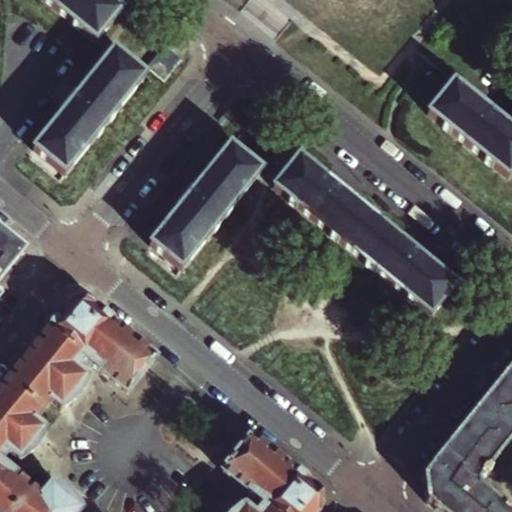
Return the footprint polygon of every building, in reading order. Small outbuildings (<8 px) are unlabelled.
[(43,0),(96,42),(121,11),(107,0),(43,0)] [(145,76),(115,51),(80,94),(75,90),(63,104),(68,108),(34,151),(65,176),(121,107),(145,76)] [(511,129),(502,121),(506,117),(490,104),(487,109),(454,83),(429,113),(508,178),(511,173),(511,129)] [(180,199),(184,203),(150,245),(181,270),(262,171),(231,146),(196,188),(192,185),(180,199)] [(332,184),(299,157),(274,188),(352,251),(378,221),(346,195),(350,191),(336,179),(332,184)] [(409,247),(378,221),(352,251),(431,316),(456,284),(423,258),(427,254),(413,242),(409,247)] [(0,279),(24,251),(0,231),(0,279)] [(40,342),(76,371),(86,360),(127,393),(155,358),(91,306),(69,307),(40,342)] [(40,342),(11,377),(48,406),(52,401),(62,409),(78,399),(87,379),(76,371),(40,342)] [(34,423),(48,406),(11,377),(0,390),(0,463),(1,464),(10,452),(21,461),(36,452),(38,448),(45,432),(34,423)] [(511,384),(504,378),(451,444),(487,474),(493,467),(490,465),(511,438),(511,384)] [(222,472),(265,506),(271,511),(317,511),(316,489),(251,437),(222,472)] [(487,474),(451,444),(424,477),(426,502),(438,511),(497,511),(505,503),(496,496),(494,498),(479,486),(479,481),(480,479),(482,480),(487,474)] [(1,464),(0,463),(0,511),(13,511),(32,490),(1,464)] [(43,498),(32,490),(13,511),(81,511),(72,498),(68,494),(52,487),(43,498)] [(511,511),(511,508),(505,503),(497,511),(511,511)]
